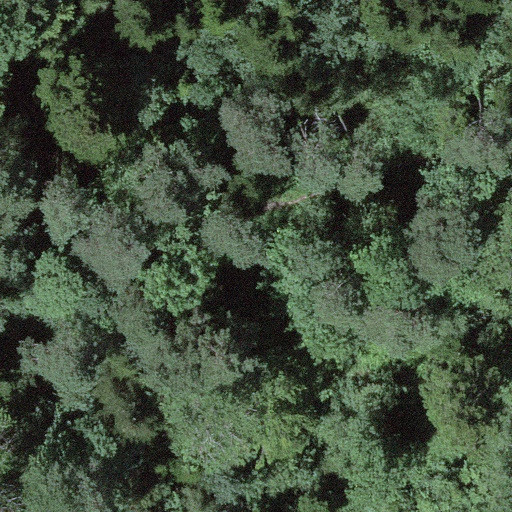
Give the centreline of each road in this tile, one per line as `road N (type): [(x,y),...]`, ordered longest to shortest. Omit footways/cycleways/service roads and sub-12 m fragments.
road 1 (track): [(511,360),(347,323),(227,233),(116,133),(0,58)]
road 2 (track): [(0,317),(511,130)]
